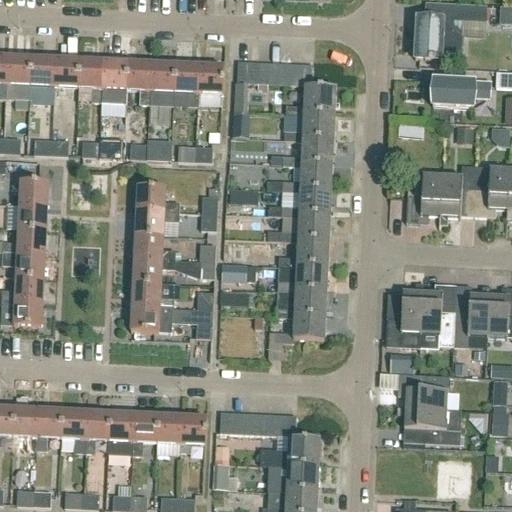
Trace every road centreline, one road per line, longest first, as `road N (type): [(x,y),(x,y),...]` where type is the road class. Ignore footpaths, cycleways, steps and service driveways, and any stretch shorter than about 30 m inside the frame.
road 1 (residential): [(376,30),(0,16)]
road 2 (residential): [(359,386),(0,371)]
road 3 (residential): [(366,252),(376,30)]
road 4 (residential): [(511,260),(366,252)]
road 5 (residential): [(359,386),(366,252)]
road 6 (residential): [(353,511),(359,386)]
